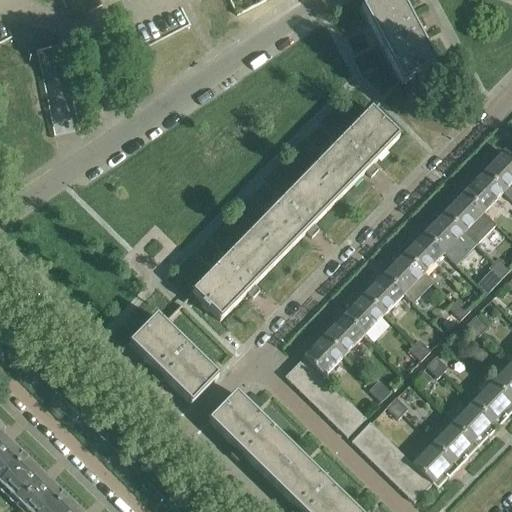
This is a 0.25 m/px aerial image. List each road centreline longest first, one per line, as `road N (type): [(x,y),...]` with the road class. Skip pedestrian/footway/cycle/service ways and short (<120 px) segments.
road 1 (residential): [(323,0),(0,219)]
road 2 (residential): [(250,361),(511,96)]
road 3 (tertiary): [(175,511),(0,338)]
road 4 (residential): [(174,439),(0,272)]
road 5 (residential): [(404,511),(250,361)]
road 6 (residential): [(0,372),(141,511)]
